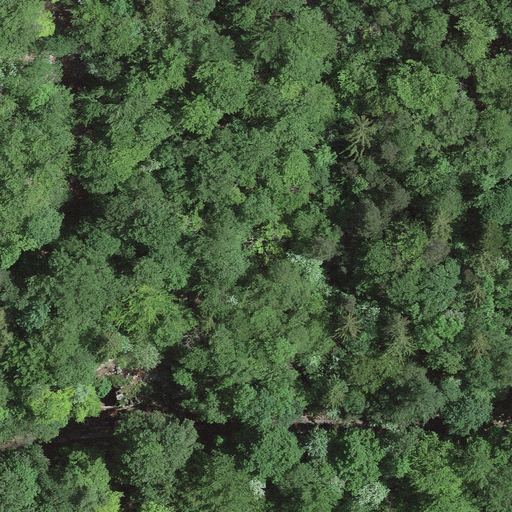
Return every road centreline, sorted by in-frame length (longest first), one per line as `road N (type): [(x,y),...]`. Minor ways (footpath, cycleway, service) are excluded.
road 1 (track): [(511,434),(175,426),(0,455)]
road 2 (primary): [(511,175),(125,0)]
